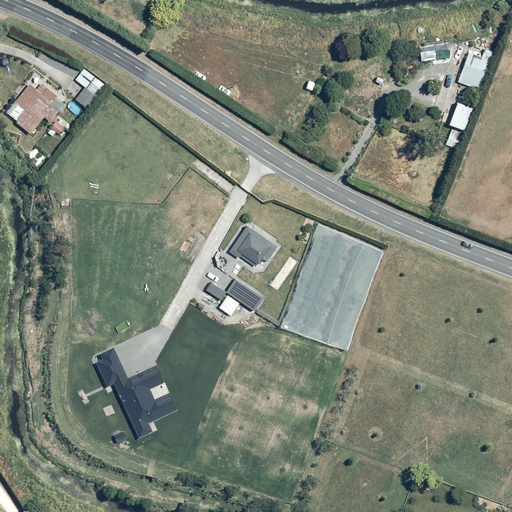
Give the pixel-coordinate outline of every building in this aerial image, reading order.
[(469,53),(456,82),(479,91),(491,61),(486,60),(490,51),(484,48),(481,57),(469,53)] [(365,68),(341,107),(366,123),(386,91),(372,82),(376,75),(365,68)] [(64,103),(33,78),(13,102),(24,111),(14,123),(28,134),(43,117),(49,122),(64,103)] [(105,86),(96,78),(89,87),(86,85),(74,99),(85,109),(105,86)] [(458,102),(448,126),(452,128),(444,146),(451,149),(449,152),(455,155),(475,110),(458,102)] [(56,120),(51,125),(60,133),(65,127),(56,120)] [(245,226),(227,251),(257,273),(276,248),(245,226)] [(221,301),(233,281),(218,271),(205,291),(221,301)] [(233,281),(221,301),(217,307),(230,316),(237,303),(253,313),(261,299),(233,281)] [(173,290),(166,307),(188,316),(195,299),(173,290)] [(154,367),(126,379),(110,350),(99,355),(101,360),(94,363),(97,370),(105,388),(112,385),(137,440),(151,434),(147,425),(174,413),(166,394),(153,400),(148,391),(162,385),(154,367)]
